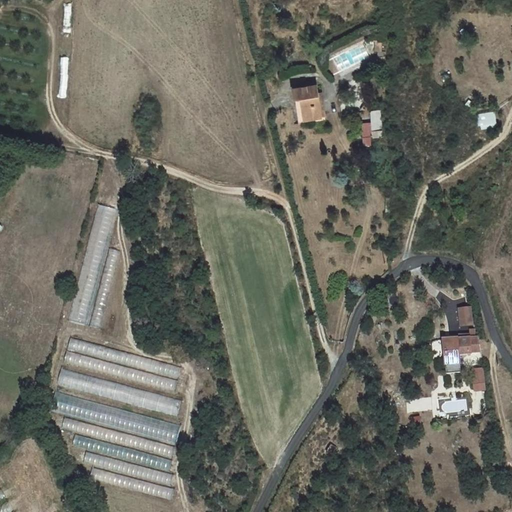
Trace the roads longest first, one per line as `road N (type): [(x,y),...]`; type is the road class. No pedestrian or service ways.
road 1 (track): [(336,378),(285,203),(196,187),(161,168),(0,137)]
road 2 (unclassified): [(257,511),(336,378),(356,316),(379,281),(408,263),(451,263),(474,284),(492,340),(511,368)]
road 3 (track): [(285,203),(235,0)]
road 4 (track): [(408,263),(430,185),(504,135),(511,115)]
